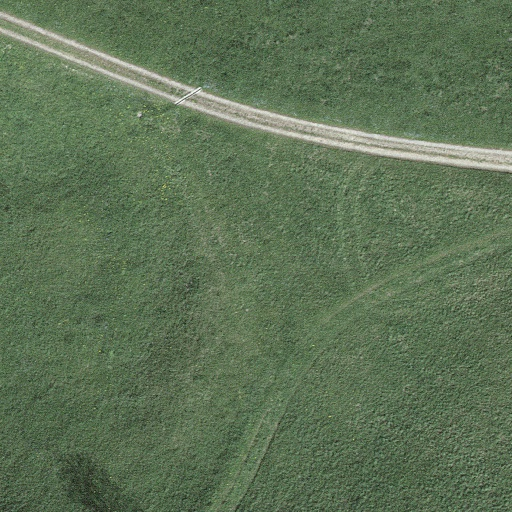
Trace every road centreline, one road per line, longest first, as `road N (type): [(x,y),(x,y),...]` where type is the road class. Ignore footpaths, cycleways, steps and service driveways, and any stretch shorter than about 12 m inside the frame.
road 1 (track): [(511,160),(384,149),(102,70),(0,23)]
road 2 (track): [(511,237),(382,287),(327,330),(295,365),(220,511)]
